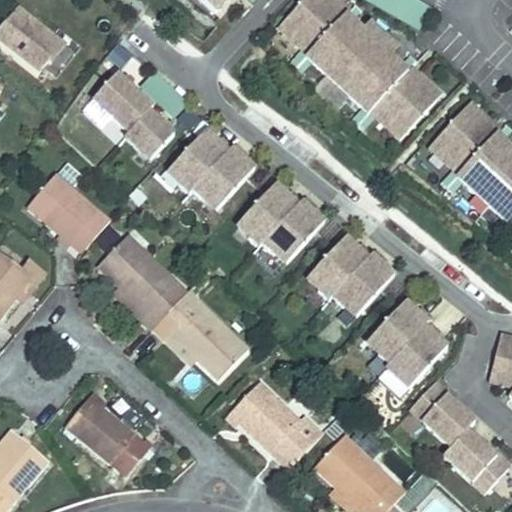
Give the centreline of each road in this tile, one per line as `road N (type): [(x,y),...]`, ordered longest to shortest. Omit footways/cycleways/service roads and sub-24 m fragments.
road 1 (residential): [(191,82),(492,323),(511,322)]
road 2 (residential): [(119,370),(86,336),(55,330),(27,346),(5,374),(10,396),(29,402),(83,371)]
road 3 (residential): [(233,511),(229,481),(211,454),(119,370)]
